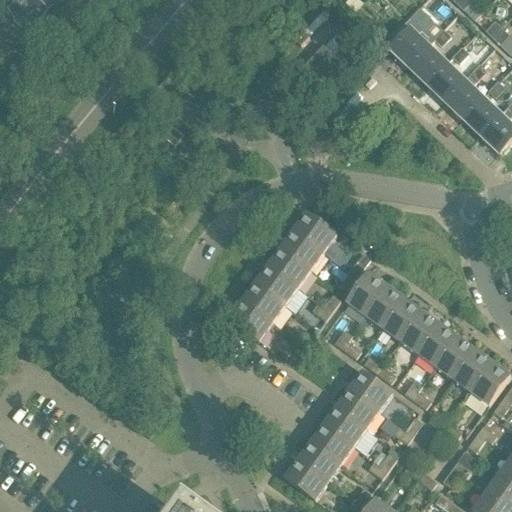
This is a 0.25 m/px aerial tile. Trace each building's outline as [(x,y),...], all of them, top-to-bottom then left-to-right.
[(40,23),(52,11),(41,0),(9,0),(1,9),(13,22),(22,30),(33,19),(30,17),(33,15),(40,23)] [(458,8),(465,0),(452,0),(451,2),(458,8)] [(467,0),(465,0),(458,8),(464,14),(473,5),(467,0)] [(303,34),(301,32),(293,41),(301,49),(310,41),(308,39),(332,15),(327,10),(303,34)] [(402,43),(391,54),(401,64),(400,65),(399,66),(400,68),(405,72),(407,71),(408,70),(409,72),(429,52),(436,44),(438,42),(445,35),(421,13),(419,11),(396,35),(398,37),(403,42),(402,43)] [(496,27),(487,36),(493,42),(502,33),(496,27)] [(502,33),(493,42),(500,48),(509,39),(502,33)] [(438,42),(436,44),(443,51),(452,42),(445,35),(438,42)] [(509,39),(500,48),(511,59),(511,40),(510,38),(509,39)] [(324,49),(293,82),(316,102),(316,103),(346,71),(324,49)] [(429,52),(409,72),(427,89),(447,69),(446,68),(444,66),(435,58),(429,52)] [(463,52),(454,61),(460,68),(463,65),(469,59),(468,58),(463,52)] [(447,69),(427,89),(446,106),(465,86),(456,78),(453,75),(447,69)] [(465,86),(446,106),(464,123),(483,103),(480,101),(471,92),(478,85),(487,76),(486,74),(481,69),(472,78),(465,86)] [(497,102),(506,93),(500,88),(499,87),(490,96),(497,102)] [(483,103),(464,123),(482,140),(501,120),(483,103)] [(501,120),(482,140),(501,158),(503,155),(505,157),(510,151),(508,150),(511,145),(511,130),(508,127),(511,123),(511,117),(507,113),(501,120)] [(174,151),(176,149),(183,140),(172,131),(163,141),(174,151)] [(295,236),(325,258),(338,240),(308,218),(295,236)] [(282,254),(312,275),(325,258),(295,236),(282,254)] [(299,293),(312,275),(282,254),(269,271),(299,293)] [(351,277),(358,282),(368,269),(360,264),(351,277)] [(257,288),(287,310),(299,293),(269,271),(257,288)] [(349,295),(358,282),(351,277),(341,290),(349,295)] [(367,321),(388,291),(371,278),(349,308),(367,321)] [(244,307),(274,328),(287,310),(257,288),(244,307)] [(388,291),(367,321),(384,334),(406,304),(388,291)] [(326,311),(333,317),(343,304),(335,299),(326,311)] [(402,347),(424,317),(406,304),(384,334),(402,347)] [(260,346),(274,328),(244,307),(230,325),(260,346)] [(333,317),(326,311),(320,307),(314,315),(327,324),(333,317)] [(424,317),(402,347),(420,359),(442,329),(424,317)] [(437,372),(459,342),(442,329),(420,359),(437,372)] [(344,353),(349,346),(354,340),(346,335),(336,348),(344,353)] [(304,355),(312,361),(322,347),(313,341),(304,355)] [(459,342),(437,372),(455,385),(477,355),(459,342)] [(349,346),(344,353),(357,363),(362,356),(349,346)] [(302,374),(312,361),(304,355),(294,368),(302,374)] [(473,398),(495,368),(477,355),(455,385),(473,398)] [(379,378),(384,371),(370,362),(365,369),(379,378)] [(511,380),(495,368),(473,398),(491,410),(511,381),(511,380)] [(384,371),(379,378),(392,388),(397,381),(384,371)] [(350,396),(380,418),(394,399),(364,377),(350,396)] [(395,391),(401,395),(409,385),(403,380),(395,391)] [(413,404),(419,396),(423,391),(415,385),(406,398),(413,404)] [(337,413),(368,435),(380,418),(350,396),(337,413)] [(419,396),(413,404),(427,414),(432,406),(419,396)] [(502,423),(511,409),(504,404),(494,417),(502,423)] [(337,413),(325,430),(355,452),(365,460),(377,443),(367,436),(368,435),(337,413)] [(443,437),(449,430),(435,420),(430,427),(443,437)] [(406,437),(414,442),(424,429),(416,423),(406,437)] [(312,448),(343,470),(355,452),(325,430),(312,448)] [(449,430),(443,437),(457,447),(463,440),(449,430)] [(479,439),(486,444),(492,448),(497,441),(484,431),(479,439)] [(414,442),(406,437),(400,432),(395,440),(408,450),(414,442)] [(477,458),(486,444),(479,439),(469,452),(477,458)] [(330,487),(343,470),(312,448),(299,465),(330,487)] [(467,456),(459,466),(470,475),(478,464),(468,457),(467,456)] [(381,471),(389,476),(399,463),(391,457),(381,471)] [(511,463),(499,481),(511,489),(511,463)] [(316,506),(330,487),(299,465),(286,484),(316,506)] [(453,474),(461,480),(468,484),(473,477),(459,466),(453,474)] [(389,476),(381,471),(375,467),(370,474),(383,484),(389,476)] [(419,486),(425,478),(412,468),(406,476),(419,486)] [(452,493),(461,480),(453,474),(444,488),(452,493)] [(425,478),(419,486),(432,496),(438,488),(425,478)] [(506,511),(511,511),(511,489),(499,481),(486,498),(506,511)] [(356,505),(363,511),(373,498),(365,492),(356,505)] [(506,511),(486,498),(476,511),(506,511)] [(441,511),(454,511),(455,511),(442,501),(437,509),(441,511)]
